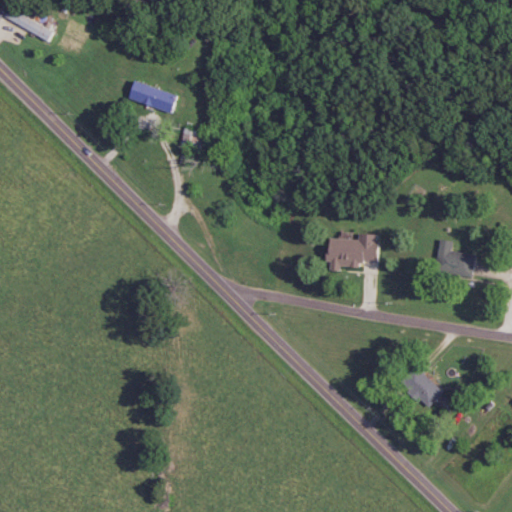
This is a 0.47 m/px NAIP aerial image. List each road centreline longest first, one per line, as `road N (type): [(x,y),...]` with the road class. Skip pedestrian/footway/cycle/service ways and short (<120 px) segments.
road 1 (secondary): [(456,511),(0,67)]
road 2 (residential): [(511,339),(234,293)]
